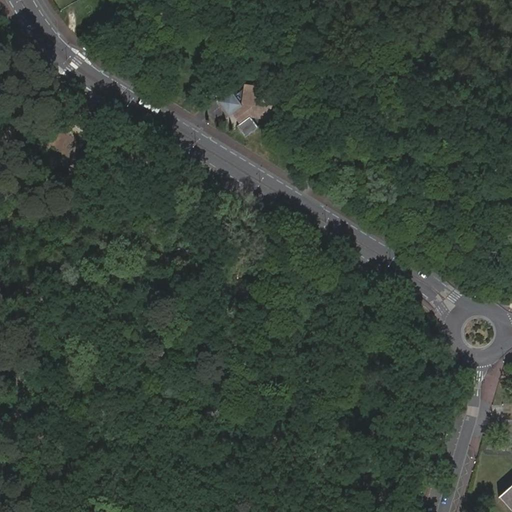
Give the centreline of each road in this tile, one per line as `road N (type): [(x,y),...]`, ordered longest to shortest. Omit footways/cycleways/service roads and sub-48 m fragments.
road 1 (residential): [(13,0),(70,60),(425,289),(450,321)]
road 2 (residential): [(465,305),(77,52),(28,0)]
road 3 (track): [(238,511),(283,202)]
road 4 (residential): [(474,360),(472,406),(442,511)]
